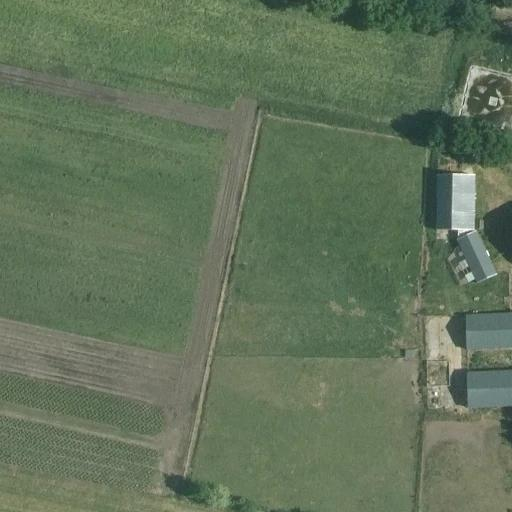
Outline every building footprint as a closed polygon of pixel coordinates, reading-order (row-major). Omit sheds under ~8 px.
[(473,231),(474,177),(435,176),(434,231),(473,231)] [(475,285),(495,275),(475,231),(454,241),(475,285)] [(465,351),(511,348),(511,313),(464,315),(465,351)] [(467,408),(511,406),(511,371),(465,373),(467,408)] [(438,414),(449,414),(449,395),(438,395),(438,414)]
